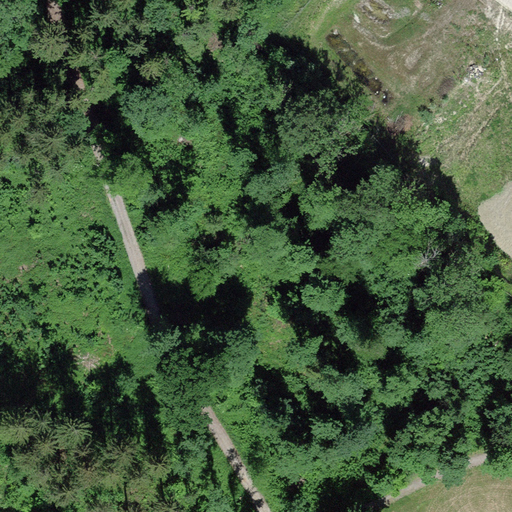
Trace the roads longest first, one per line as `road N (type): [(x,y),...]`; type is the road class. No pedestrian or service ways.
road 1 (track): [(261,511),(154,319),(49,0)]
road 2 (track): [(511,453),(448,466),(358,511)]
